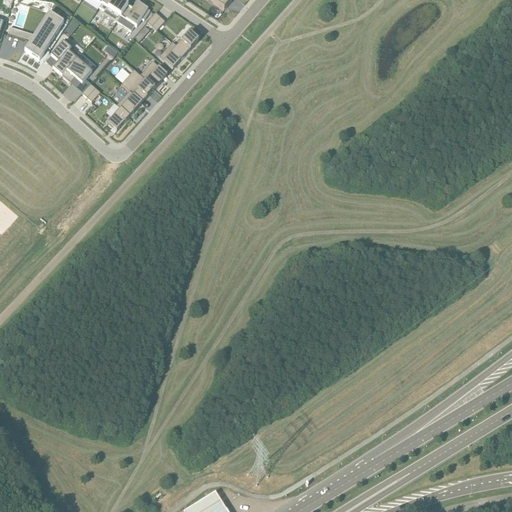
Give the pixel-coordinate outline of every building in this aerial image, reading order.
[(104,0),(101,6),(99,9),(104,13),(102,15),(115,24),(115,23),(117,24),(120,18),(128,7),(116,0),(104,0)] [(207,0),(223,13),(232,2),(228,0),(207,0)] [(120,18),(117,24),(131,33),(134,28),(136,29),(141,21),(144,22),(150,13),(137,5),(133,10),(128,7),(120,18)] [(25,51),(24,52),(39,62),(63,25),(49,15),(48,16),(34,38),(32,40),(32,41),(30,43),(25,51)] [(147,24),(152,29),(160,19),(155,15),(147,24)] [(156,33),(165,24),(160,19),(152,29),(156,33)] [(74,22),(66,32),(73,37),(81,27),(74,22)] [(190,35),(177,49),(176,49),(185,57),(198,44),(198,43),(194,40),(195,39),(190,35)] [(138,36),(134,40),(138,44),(142,40),(138,36)] [(176,49),(177,49),(172,45),(159,59),(172,71),(173,71),(175,68),(185,57),(176,49)] [(60,48),(52,57),(59,63),(58,65),(53,71),(62,79),(77,61),(79,58),(70,50),(67,54),(60,48)] [(112,60),(116,55),(111,51),(107,56),(112,60)] [(70,86),(75,80),(82,86),(83,85),(91,74),(77,61),(62,79),(70,86)] [(140,78),(154,91),(162,83),(167,77),(162,73),(152,64),(140,78)] [(133,72),(121,86),(127,92),(129,94),(137,101),(142,105),(146,100),(154,91),(140,78),(133,72)] [(82,96),(87,100),(95,91),(90,87),(82,96)] [(9,93),(0,90),(0,120),(1,121),(9,93)] [(100,95),(95,91),(87,100),(91,104),(100,95)] [(137,101),(129,94),(116,108),(120,111),(129,119),(139,108),(142,105),(137,101)] [(30,124),(39,114),(31,107),(13,126),(22,134),(14,142),(25,152),(42,133),(35,127),(35,128),(30,124)] [(107,125),(112,130),(113,130),(116,133),(117,132),(129,119),(120,111),(107,125)] [(62,161),(73,171),(77,166),(82,170),(92,159),(84,152),(83,154),(75,147),(62,161)] [(73,171),(62,161),(50,174),(51,175),(65,188),(73,179),(69,175),(73,171)] [(65,188),(51,175),(38,189),(48,198),(53,193),(58,198),(66,189),(65,188)] [(48,198),(38,189),(25,203),(32,209),(31,211),(39,218),(49,207),(45,203),(45,202),(48,198)] [(225,511),(214,494),(185,511),(225,511)]
